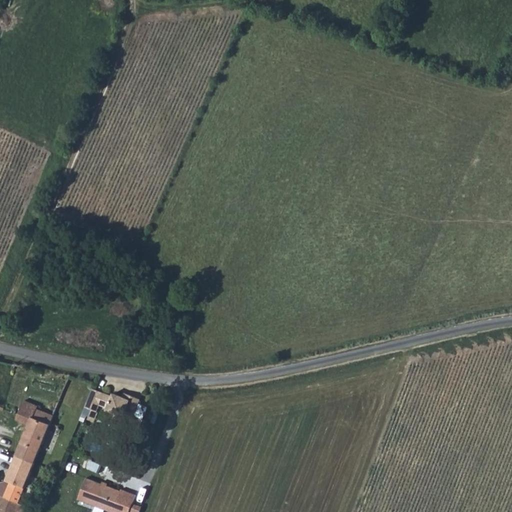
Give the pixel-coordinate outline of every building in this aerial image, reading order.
[(130,395),(128,399),(121,396),(112,393),(110,396),(91,388),(83,406),(95,411),(97,404),(106,407),(105,409),(115,413),(113,417),(109,426),(125,432),(128,423),(138,398),(130,395)] [(17,413),(16,417),(29,422),(34,414),(37,408),(38,405),(23,399),(17,413)] [(51,421),(54,414),(37,408),(34,414),(29,422),(27,427),(45,435),(48,428),(55,431),(58,424),(51,421)] [(26,430),(44,438),(45,435),(27,427),(26,430)] [(16,454),(34,462),(36,458),(44,438),(26,430),(16,454)] [(34,462),(16,454),(11,466),(29,474),(34,462)] [(29,474),(28,476),(36,479),(42,465),(34,462),(29,474)] [(28,476),(29,474),(11,466),(5,479),(9,480),(3,495),(18,501),(28,476)] [(84,477),(76,498),(111,511),(126,511),(130,504),(134,494),(119,489),(118,491),(104,485),(99,483),(84,477)] [(0,511),(24,511),(28,505),(18,501),(3,495),(0,503),(0,511)]
